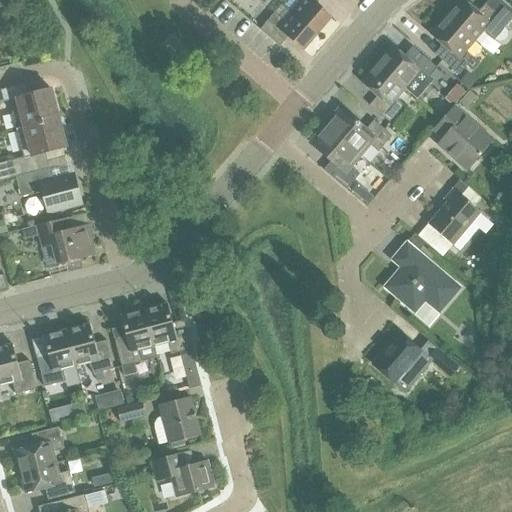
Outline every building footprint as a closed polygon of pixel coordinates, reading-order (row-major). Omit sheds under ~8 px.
[(299,0),(301,2),(293,12),(318,34),(333,18),(317,4),(320,0),(299,0)] [(463,0),(461,0),(447,17),(475,42),(485,31),(495,40),(496,40),(500,41),(505,40),(509,35),(509,31),(507,27),(510,24),(511,20),(511,11),(499,0),(489,0),(486,4),(479,13),(463,0)] [(275,14),(261,30),(281,47),(288,38),(304,51),(318,34),(293,12),(283,4),(275,14)] [(447,17),(431,35),(447,49),(440,58),(460,75),(467,67),(472,72),(480,64),(474,59),(466,52),(475,42),(447,17)] [(393,46),(377,64),(406,89),(418,99),(432,82),(428,79),(431,76),(437,68),(417,51),(409,60),(393,46)] [(377,64),(362,83),(378,97),(370,106),(390,123),(405,106),(397,100),(406,89),(377,64)] [(460,82),(469,90),(478,80),(468,72),(460,82)] [(455,106),(459,101),(469,91),(461,84),(447,98),(455,106)] [(17,130),(60,118),(52,89),(21,97),(18,86),(0,90),(0,103),(17,99),(20,111),(13,113),(17,130)] [(469,91),(459,101),(465,106),(475,95),(469,90),(469,91)] [(455,106),(434,130),(443,138),(438,144),(468,171),(490,145),(470,127),(474,122),(455,106)] [(341,107),(325,125),(362,156),(371,145),(379,152),(393,137),(375,121),(367,130),(341,107)] [(24,158),(0,163),(0,181),(17,177),(40,171),(36,156),(47,153),(67,147),(60,118),(17,130),(24,158)] [(325,125),(310,143),(336,165),(329,174),(347,190),(361,174),(353,167),(362,156),(325,125)] [(416,151),(408,145),(405,149),(412,155),(416,151)] [(54,180),(51,168),(40,171),(17,177),(23,198),(44,193),(49,213),(82,204),(74,175),(54,180)] [(429,224),(419,236),(422,239),(437,252),(447,240),(454,246),(460,250),(479,228),(473,223),(482,213),(453,188),(444,199),(448,202),(429,224)] [(38,226),(22,230),(24,239),(40,235),(41,236),(44,248),(53,245),(58,264),(96,255),(90,232),(92,232),(90,226),(71,231),(67,218),(38,226)] [(415,238),(409,244),(415,249),(419,252),(424,246),(415,238)] [(440,312),(461,288),(419,252),(415,249),(409,244),(408,243),(393,260),(402,268),(386,287),(415,312),(426,300),(440,312)] [(168,304),(145,310),(154,346),(168,343),(171,354),(192,349),(185,320),(173,324),(168,304)] [(127,336),(115,339),(123,367),(125,377),(138,374),(135,364),(144,362),(157,358),(154,346),(145,310),(122,316),(127,336)] [(91,324),(68,330),(77,367),(91,363),(94,374),(115,369),(107,341),(96,344),(91,324)] [(77,367),(68,330),(44,336),(49,356),(38,359),(45,387),(66,382),(63,370),(77,367)] [(400,333),(373,364),(396,384),(405,391),(432,360),(423,353),(421,351),(400,333)] [(428,342),(421,351),(423,353),(432,360),(451,376),(459,367),(438,349),(437,349),(428,342)] [(0,347),(0,386),(13,383),(16,395),(38,389),(30,361),(18,364),(13,344),(0,347)] [(196,367),(184,371),(189,389),(201,386),(196,367)] [(122,391),(96,398),(100,412),(125,405),(122,391)] [(160,405),(164,418),(159,421),(157,425),(157,430),(161,447),(201,436),(191,397),(160,405)] [(121,423),(146,416),(143,402),(118,409),(121,423)] [(60,410),(48,413),(51,424),(63,421),(60,410)] [(21,472),(57,463),(54,452),(65,450),(59,428),(32,434),(35,446),(15,451),(21,472)] [(177,498),(215,488),(208,461),(172,471),(168,457),(153,461),(158,482),(172,478),(177,498)] [(57,463),(21,472),(26,494),(46,489),(49,500),(76,494),(70,471),(60,474),(57,463)] [(133,466),(119,470),(122,480),(136,477),(133,466)] [(112,474),(93,479),(95,487),(114,482),(112,474)] [(61,511),(89,511),(89,509),(108,504),(105,492),(86,497),(86,495),(59,502),(61,511)]
